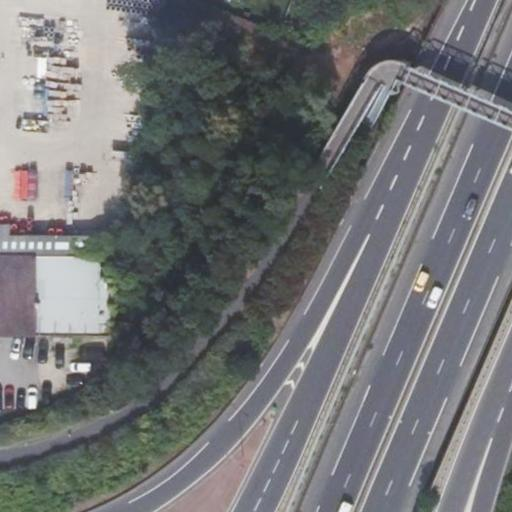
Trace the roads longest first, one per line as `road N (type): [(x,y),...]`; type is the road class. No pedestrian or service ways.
road 1 (primary): [(511,96),(334,511)]
road 2 (primary): [(401,202),(228,424),(174,475),(112,511)]
road 3 (primary): [(401,202),(276,468),(247,511)]
road 4 (primary): [(378,511),(511,199)]
road 5 (primary): [(488,0),(401,202)]
road 6 (primary): [(450,511),(511,358)]
